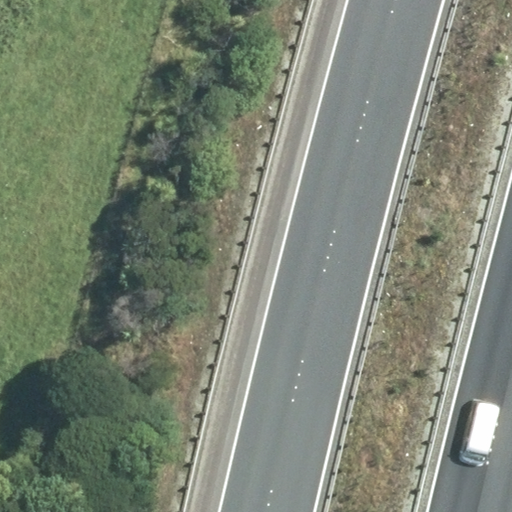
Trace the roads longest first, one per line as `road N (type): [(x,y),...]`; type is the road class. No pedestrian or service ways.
road 1 (motorway): [(267,511),(400,0)]
road 2 (motorway): [(511,369),(473,511)]
